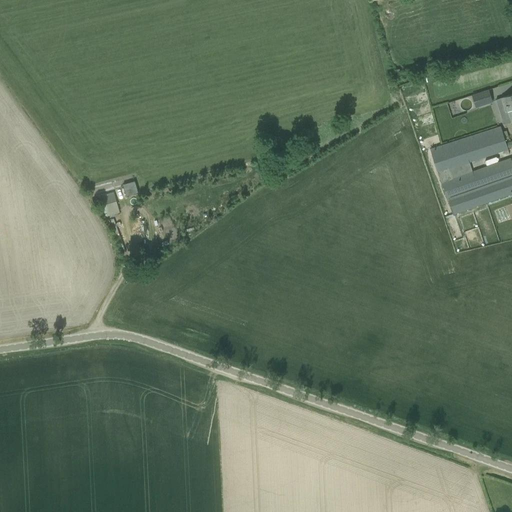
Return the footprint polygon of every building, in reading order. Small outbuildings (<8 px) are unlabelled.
[(489,90),(472,95),(476,108),(493,102),(489,90)] [(501,98),(496,100),(504,125),(511,122),(511,94),(508,96),(501,98)] [(432,150),(430,150),(441,184),(443,183),(453,213),(511,193),(511,161),(511,158),(510,159),(510,158),(506,159),(506,160),(497,163),(453,178),(450,169),(474,161),(498,153),(508,149),(502,133),(500,126),(466,138),(442,146),(432,150)] [(123,184),(126,196),(138,193),(135,181),(123,184)] [(100,196),(103,206),(117,202),(114,192),(100,196)]
